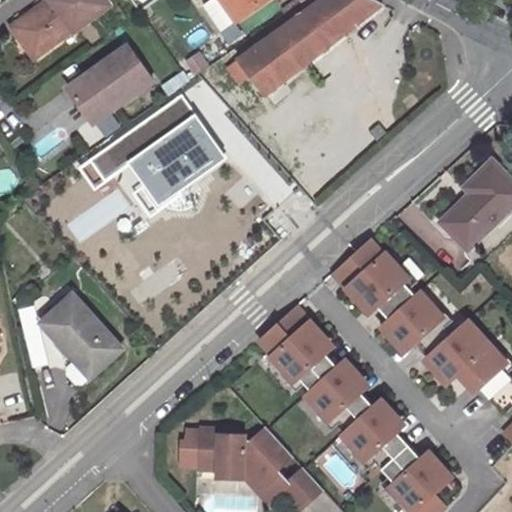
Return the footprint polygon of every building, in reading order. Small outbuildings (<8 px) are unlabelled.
[(102,0),(50,0),(16,25),(39,55),(71,31),(73,33),(108,8),(102,0)] [(220,33),(266,0),(212,0),(202,7),(220,33)] [(384,6),(374,0),(321,0),(227,69),(239,85),(251,76),(266,97),(384,6)] [(39,55),(16,25),(11,28),(34,59),(39,55)] [(127,46),(67,90),(90,121),(111,105),(114,109),(152,82),(127,46)] [(199,75),(150,110),(240,211),(285,170),(199,75)] [(470,250),(511,206),(511,179),(494,160),(469,185),(477,193),(445,225),(470,250)] [(171,210),(147,231),(160,246),(121,282),(149,313),(177,288),(170,280),(202,251),(181,227),(184,224),(171,210)] [(404,285),(411,279),(373,237),(329,276),(367,318),(378,308),(404,285)] [(170,280),(177,288),(209,260),(202,251),(170,280)] [(413,295),(404,285),(378,308),(387,318),(413,295)] [(446,317),(421,288),(413,295),(387,318),(376,328),(402,356),(446,317)] [(74,296),(42,323),(76,362),(90,378),(121,350),(74,296)] [(509,362),(468,316),(419,361),(444,388),(456,378),(472,396),(509,362)] [(279,322),(260,339),(271,350),(279,342),(282,346),(274,354),(272,355),(296,382),(301,378),(313,391),(336,370),(339,367),(327,354),(324,356),(319,351),(330,341),(311,320),(292,337),(279,322)] [(279,342),(271,350),(274,354),(282,346),(279,342)] [(339,367),(336,370),(313,391),(308,395),(332,421),(336,417),(348,430),(372,409),(375,406),(362,392),(359,395),(354,390),(365,380),(347,360),(339,367)] [(90,378),(76,362),(68,370),(81,385),(90,378)] [(384,470),(407,448),(410,446),(398,432),(395,434),(390,429),(401,420),(383,399),(375,406),(372,409),(348,430),(344,435),(358,450),(362,446),(384,470)] [(233,426),(202,424),(201,424),(200,458),(217,459),(217,465),(217,472),(249,474),(249,472),(270,493),(279,484),(287,477),(275,464),(289,451),(264,423),(247,439),(242,439),(242,432),(233,432),(233,426)] [(415,451),(410,446),(407,448),(384,470),(396,483),(392,487),(414,511),(416,511),(417,511),(454,478),(435,457),(425,467),(412,454),(415,451)] [(279,484),(299,504),(319,483),(300,463),(287,477),(279,484)] [(464,489),(454,478),(417,511),(443,511),(461,497),(464,489)]
